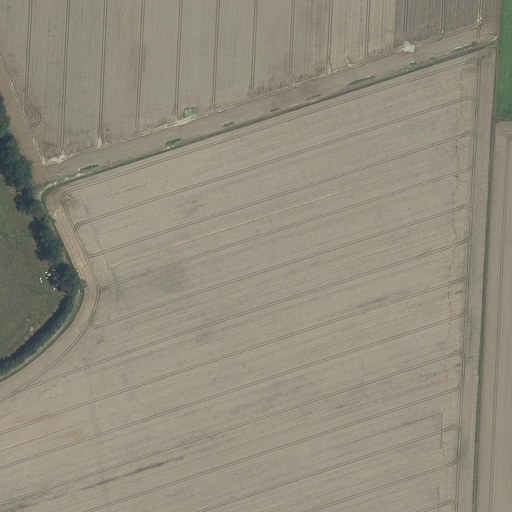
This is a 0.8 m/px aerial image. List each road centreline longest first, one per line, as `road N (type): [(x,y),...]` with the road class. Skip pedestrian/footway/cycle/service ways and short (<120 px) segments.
road 1 (track): [(0,379),(67,323),(79,292),(39,189),(491,41)]
road 2 (track): [(470,511),(494,0)]
